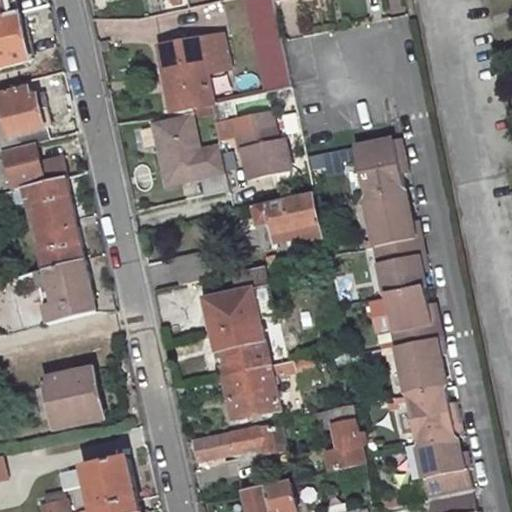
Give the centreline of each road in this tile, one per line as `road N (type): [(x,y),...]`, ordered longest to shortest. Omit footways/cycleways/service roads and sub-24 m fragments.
road 1 (residential): [(180,511),(64,0)]
road 2 (residential): [(353,79),(390,74),(405,84),(418,112),(501,511)]
road 3 (residential): [(511,406),(429,0)]
